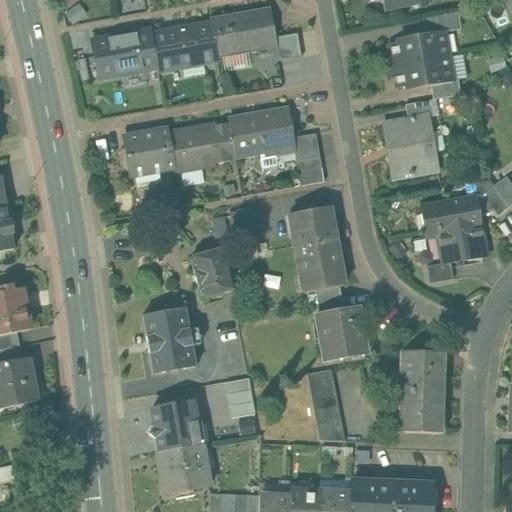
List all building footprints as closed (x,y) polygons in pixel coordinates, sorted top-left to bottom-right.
[(394,0),(396,9),(413,6),(413,7),(416,9),(419,5),(420,5),(420,1),(426,0),(394,0)] [(268,9),(209,20),(210,25),(216,58),(275,47),(274,38),(268,9)] [(457,13),(422,19),(425,35),(443,31),(443,33),(460,30),(457,13)] [(152,35),(151,35),(157,69),(156,69),(157,73),(173,70),(173,66),(202,61),(202,64),(217,62),(216,58),(210,25),(152,35)] [(151,31),(91,42),(98,79),(156,69),(157,69),(151,35),(152,35),(151,31)] [(425,35),(411,37),(411,41),(389,45),(393,67),(447,57),(443,33),(443,31),(425,35)] [(297,34),(274,38),(275,47),(278,62),(301,57),(297,34)] [(447,57),(393,67),(397,88),(419,84),(420,88),(430,87),(452,83),(451,82),(447,57)] [(452,83),(430,87),(433,101),(460,96),(457,81),(451,82),(452,83)] [(430,101),(405,105),(407,119),(427,116),(428,118),(433,117),(430,101)] [(287,110),(227,120),(228,124),(234,158),(293,147),(292,138),(287,110)] [(407,119),(382,124),(385,143),(388,142),(394,179),(437,171),(428,118),(427,116),(407,119)] [(208,130),(197,132),(194,131),(169,135),(170,139),(175,167),(175,171),(234,161),(234,158),(228,124),(210,128),(208,130)] [(156,133),(124,139),(124,138),(123,138),(129,176),(130,176),(130,175),(175,167),(170,139),(158,141),(156,133)] [(316,134),(292,138),(293,147),(295,162),(319,158),(316,134)] [(319,158),(295,162),(297,174),(321,169),(319,158)] [(322,171),(298,175),(301,187),(324,183),(322,171)] [(511,206),(511,182),(508,177),(494,187),(509,208),(511,206)] [(490,181),(467,185),(469,198),(474,197),(477,211),(491,208),(482,195),(494,187),(490,181)] [(509,208),(494,187),(482,195),(491,208),(497,217),(509,208)] [(469,198),(420,207),(424,231),(479,221),(477,211),(474,197),(469,198)] [(329,207),(289,215),(304,293),(316,291),(339,287),(343,286),(329,207)] [(5,209),(0,210),(0,253),(13,250),(10,236),(13,235),(10,222),(7,222),(5,209)] [(253,209),(230,213),(236,249),(259,244),(253,209)] [(479,221),(424,231),(425,238),(437,236),(442,264),(443,265),(450,264),(485,257),(479,221)] [(223,249),(190,259),(202,300),(236,290),(223,249)] [(442,264),(426,267),(429,284),(453,280),(450,264),(443,265),(442,264)] [(11,287),(0,288),(0,336),(16,334),(29,331),(20,290),(12,292),(11,287)] [(339,287),(316,291),(318,303),(342,299),(339,287)] [(342,299),(318,303),(320,315),(344,311),(342,299)] [(320,315),(317,316),(325,362),(326,362),(326,357),(364,350),(365,355),(366,354),(358,308),(344,311),(320,315)] [(184,310),(141,317),(152,376),(195,368),(184,310)] [(0,336),(0,351),(19,347),(16,334),(0,336)] [(19,347),(0,351),(0,365),(22,361),(19,347)] [(442,353),(402,352),(400,432),(440,433),(440,431),(439,431),(439,418),(440,418),(442,368),(440,368),(441,355),(442,355),(442,353)] [(0,365),(0,409),(34,402),(31,385),(33,384),(28,360),(22,361),(0,365)] [(332,370),(306,375),(309,387),(334,382),(332,370)] [(248,379),(224,384),(231,419),(254,414),(248,379)] [(334,382),(309,387),(311,399),(336,395),(334,382)] [(336,395),(311,399),(313,412),(339,407),(336,395)] [(193,403),(150,411),(153,429),(149,435),(155,439),(158,454),(201,446),(198,446),(194,425),(197,424),(193,403)] [(339,407),(313,412),(316,424),(341,419),(339,407)] [(341,419),(316,424),(319,441),(345,442),(341,419)] [(201,446),(158,454),(166,495),(208,487),(201,446)] [(431,511),(433,486),(351,483),(350,493),(349,511),(431,511)] [(319,511),(320,492),(290,491),(290,497),(289,511),(319,511)] [(349,511),(350,493),(320,492),(319,511),(349,511)] [(221,511),(222,495),(210,495),(209,511),(221,511)] [(233,511),(234,496),(222,495),(221,511),(233,511)] [(245,511),(246,496),(234,496),(233,511),(245,511)] [(257,511),(258,497),(246,496),(245,511),(257,511)] [(289,511),(290,497),(259,496),(258,497),(257,511),(289,511)]
